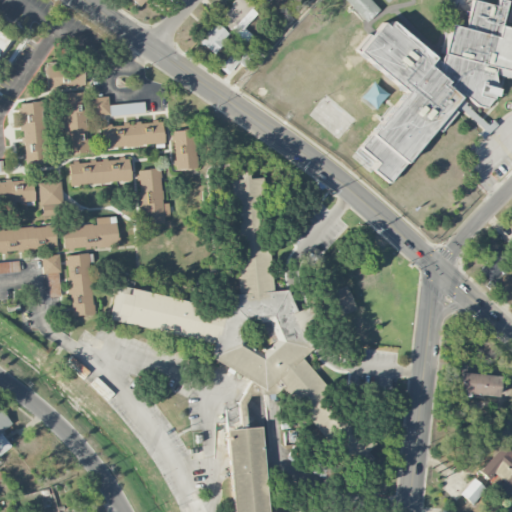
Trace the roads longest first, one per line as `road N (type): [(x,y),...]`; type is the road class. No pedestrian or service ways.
road 1 (secondary): [(79,0),(319,167),(435,266)]
road 2 (secondary): [(407,511),(435,266)]
road 3 (residential): [(0,378),(86,453),(126,511)]
